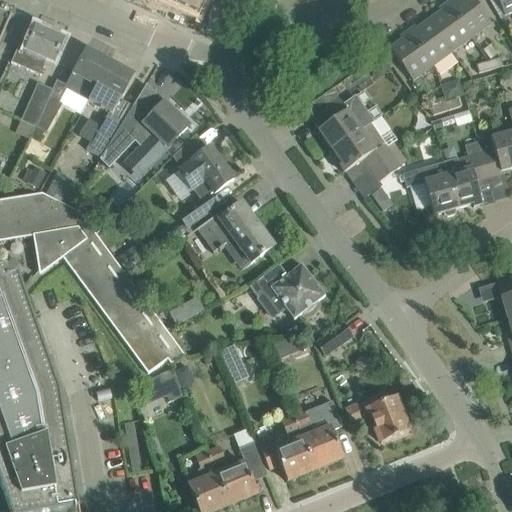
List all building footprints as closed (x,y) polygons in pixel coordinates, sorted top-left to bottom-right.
[(159,0),(198,16),(204,0),(159,0)] [(457,0),(448,7),(471,39),(491,25),(473,0),(457,0)] [(511,0),(496,0),(504,17),(511,13),(511,0)] [(428,21),(452,53),(471,39),(448,7),(428,21)] [(0,41),(11,17),(9,17),(7,22),(0,18),(0,41)] [(409,35),(432,67),(452,53),(428,21),(409,35)] [(40,76),(47,61),(53,64),(63,40),(36,28),(26,51),(18,48),(11,63),(40,76)] [(389,50),(401,66),(412,82),(432,67),(409,35),(389,50)] [(85,50),(64,89),(88,103),(110,63),(85,50)] [(491,71),(503,68),(500,59),(488,63),(491,71)] [(110,63),(88,103),(86,107),(105,118),(86,150),(100,159),(105,151),(124,120),(131,106),(121,101),(134,76),(110,63)] [(491,71),(488,63),(476,66),(478,75),(491,71)] [(35,129),(48,99),(52,91),(37,85),(20,123),(35,129)] [(320,112),(310,120),(332,152),(371,125),(374,123),(357,98),(353,100),(344,107),(338,100),(332,90),(313,103),(320,112)] [(61,106),(48,99),(35,129),(35,130),(46,135),(61,106)] [(448,112),(460,108),(457,100),(445,104),(448,112)] [(448,112),(445,104),(427,110),(433,117),(448,112)] [(144,149),(155,137),(167,149),(188,128),(164,105),(140,130),(124,120),(105,151),(118,160),(132,137),(144,149)] [(371,125),(332,152),(342,165),(339,167),(344,175),(345,174),(362,162),(369,173),(399,152),(393,143),(387,148),(384,145),(371,125)] [(511,133),(490,140),(477,144),(489,182),(503,178),(502,173),(511,170),(511,133)] [(489,182),(477,144),(464,147),(467,157),(444,164),(457,210),(472,206),(473,209),(482,206),(476,185),(489,182)] [(214,195),(218,193),(234,181),(210,149),(191,163),(178,173),(200,203),(209,196),(209,197),(213,194),(214,195)] [(399,152),(369,173),(378,185),(401,169),(400,167),(407,162),(399,152)] [(457,210),(444,164),(402,176),(406,190),(424,185),(430,208),(426,209),(429,218),(443,214),(443,217),(447,219),(454,217),(456,213),(455,211),(457,210)] [(63,201),(73,182),(58,174),(48,193),(63,201)] [(381,190),(371,197),(376,205),(387,198),(381,190)] [(42,195),(0,202),(0,487),(1,492),(8,511),(78,511),(59,395),(17,276),(8,279),(5,270),(0,270),(0,243),(33,238),(38,273),(39,277),(62,260),(145,372),(165,358),(168,363),(181,354),(78,214),(42,195)] [(209,196),(200,203),(180,217),(188,228),(217,208),(209,197),(209,196)] [(223,248),(233,241),(250,265),(273,249),(274,248),(263,233),(262,234),(259,229),(260,228),(252,217),(251,218),(242,205),(219,221),(217,218),(218,217),(217,216),(186,239),(187,240),(198,232),(214,253),(212,254),(213,255),(218,252),(219,253),(224,250),(223,248)] [(86,213),(81,217),(95,231),(100,227),(86,213)] [(263,278),(249,289),(257,299),(273,320),(285,311),(293,321),(301,315),(303,316),(305,316),(307,315),(311,312),(314,310),(315,309),(316,307),(317,305),(317,303),(325,297),(301,266),(287,277),(279,266),(263,278)] [(511,280),(497,285),(501,299),(508,322),(511,321),(511,280)] [(325,357),(335,351),(352,339),(342,326),(316,344),(325,357)] [(285,344),(272,349),(278,365),(291,360),(285,344)] [(234,349),(219,356),(234,389),(249,382),(234,349)] [(177,381),(183,395),(190,392),(184,378),(177,381)] [(177,381),(176,381),(175,379),(158,386),(163,400),(168,397),(171,404),(183,398),(182,396),(183,395),(177,381)] [(376,398),(358,406),(345,412),(351,426),(370,418),(381,444),(409,433),(395,398),(379,405),(376,398)] [(293,419),(298,431),(310,426),(305,414),(293,419)] [(298,431),(293,419),(282,424),(287,436),(298,431)] [(316,435),(302,441),(315,471),(343,460),(331,429),(329,430),(328,428),(316,434),(316,435)] [(287,483),(315,471),(302,441),(290,446),(289,444),(275,450),(276,452),(274,453),(272,446),(261,451),(269,472),(280,467),(287,483)] [(230,471),(216,476),(229,507),(257,495),(247,470),(261,465),(253,445),(239,450),(244,465),(242,466),(242,464),(229,469),(230,471)] [(207,454),(212,467),(224,462),(219,450),(207,454)] [(207,454),(195,459),(201,472),(212,467),(207,454)] [(216,511),(229,507),(216,476),(203,482),(202,480),(190,485),(190,487),(188,488),(197,511),(216,511)]
